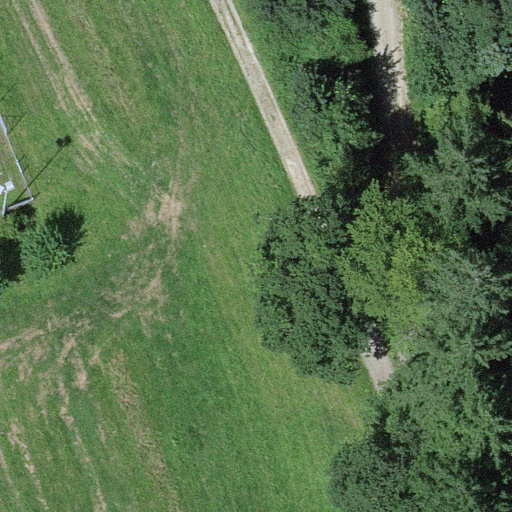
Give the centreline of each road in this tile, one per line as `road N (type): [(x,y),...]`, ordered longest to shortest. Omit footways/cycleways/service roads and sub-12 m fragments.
road 1 (track): [(228,0),(402,347)]
road 2 (track): [(402,347),(373,0)]
road 3 (track): [(422,511),(402,347)]
